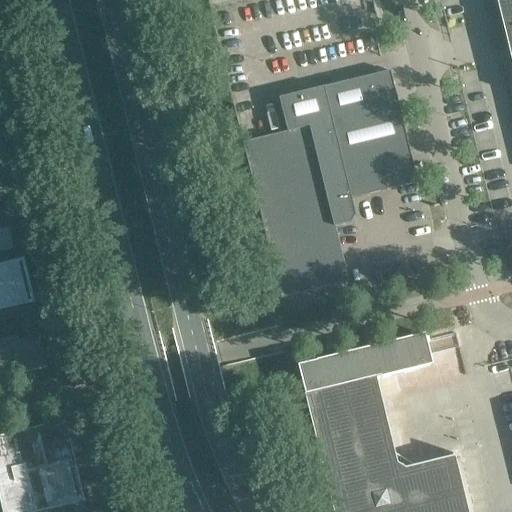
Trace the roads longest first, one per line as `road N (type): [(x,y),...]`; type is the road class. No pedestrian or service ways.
road 1 (secondary): [(255,511),(205,386),(109,0)]
road 2 (secondary): [(57,0),(178,468),(199,511)]
road 3 (residential): [(408,0),(475,294)]
